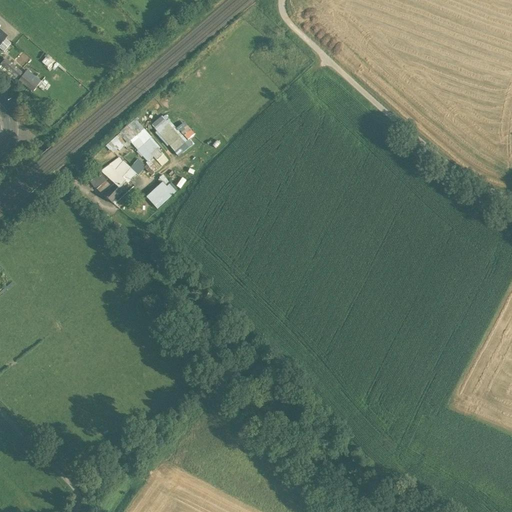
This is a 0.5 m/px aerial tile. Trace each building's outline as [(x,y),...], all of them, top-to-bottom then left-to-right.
[(10,44),(4,39),(0,43),(0,48),(3,52),(10,44)] [(5,58),(0,64),(31,93),(38,86),(33,81),(36,78),(26,69),(21,74),(5,58)] [(166,117),(158,124),(161,127),(158,131),(176,152),(197,134),(192,128),(183,136),(166,117)] [(141,157),(130,166),(138,175),(156,158),(164,166),(171,160),(162,150),(164,148),(136,118),(108,145),(116,154),(130,140),(140,151),(137,153),(141,157)] [(103,168),(104,172),(105,173),(110,167),(115,171),(123,162),(129,168),(121,177),(128,184),(138,175),(130,166),(121,157),(103,168)] [(116,172),(109,178),(114,183),(104,194),(111,201),(128,184),(121,177),(129,168),(123,162),(115,171),(115,172),(116,172)] [(104,172),(91,180),(96,187),(100,184),(101,184),(108,177),(109,178),(115,172),(115,171),(110,167),(105,173),(104,172)] [(100,184),(96,187),(104,194),(114,183),(109,178),(108,177),(101,184),(100,184)] [(167,186),(163,181),(147,196),(159,208),(177,191),(170,183),(167,186)] [(116,220),(110,225),(118,236),(124,231),(116,220)]
